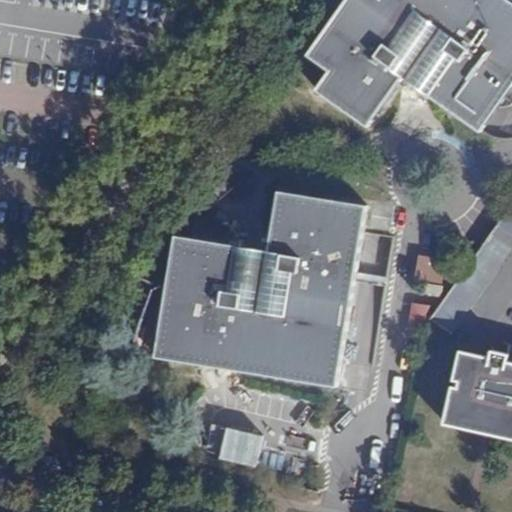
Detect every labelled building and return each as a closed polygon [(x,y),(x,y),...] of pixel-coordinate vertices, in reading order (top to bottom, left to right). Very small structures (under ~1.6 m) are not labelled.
[(511,88),(511,0),(347,0),(309,55),(330,70),(317,90),(370,126),(405,77),(426,92),(482,132),(489,121),(511,88)] [(340,387),(369,205),(280,190),(270,250),(264,249),(176,234),(156,357),(340,387)] [(511,243),(511,204),(449,294),(467,307),(511,243)] [(441,295),(447,259),(419,255),(414,290),(441,295)] [(449,294),(431,318),(449,331),(467,307),(449,294)] [(511,344),(509,354),(493,351),(492,358),(488,375),(485,375),(483,386),(486,386),(484,394),(481,394),(479,404),(482,404),(477,422),(492,425),(511,429),(511,344)] [(488,375),(492,358),(462,351),(445,423),(477,422),(482,404),(479,404),(481,394),(484,394),(486,386),(483,386),(485,375),(488,375)] [(490,434),(492,425),(477,422),(445,423),(490,434)] [(511,438),(511,429),(492,425),(490,434),(511,438)]
